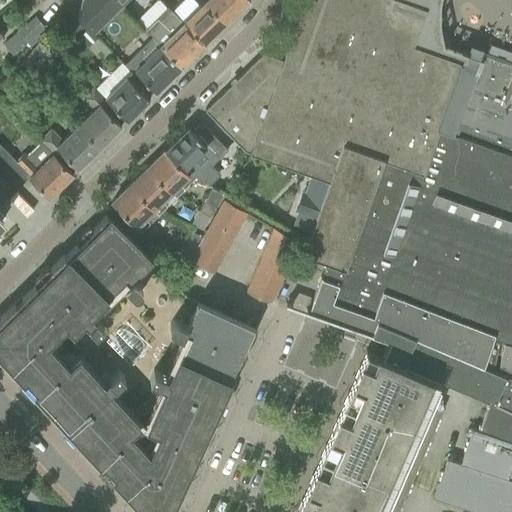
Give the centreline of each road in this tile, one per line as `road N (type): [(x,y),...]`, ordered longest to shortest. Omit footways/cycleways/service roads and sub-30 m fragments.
road 1 (residential): [(19,264),(279,0)]
road 2 (residential): [(101,511),(0,401)]
